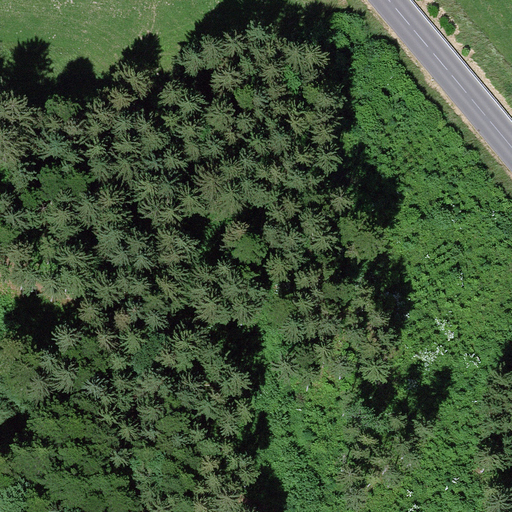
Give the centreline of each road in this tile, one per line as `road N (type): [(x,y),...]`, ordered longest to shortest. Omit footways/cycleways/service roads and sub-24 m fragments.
road 1 (track): [(0,271),(88,298),(125,355),(139,468),(130,511)]
road 2 (tertiary): [(389,0),(511,148)]
